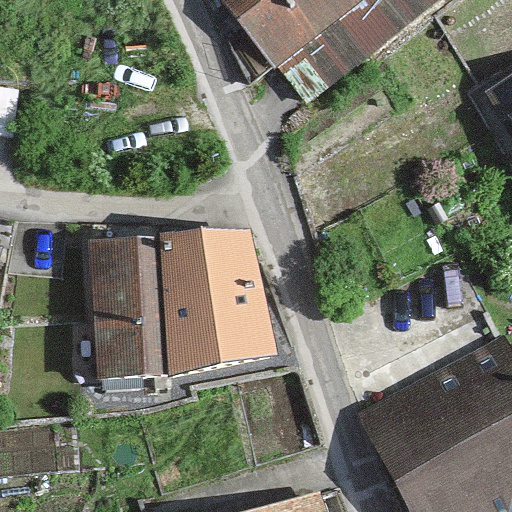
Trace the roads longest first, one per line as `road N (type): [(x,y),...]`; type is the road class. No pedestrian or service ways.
road 1 (residential): [(375,511),(263,189)]
road 2 (residential): [(0,197),(149,212),(263,189)]
road 3 (residential): [(263,189),(228,70),(183,0)]
